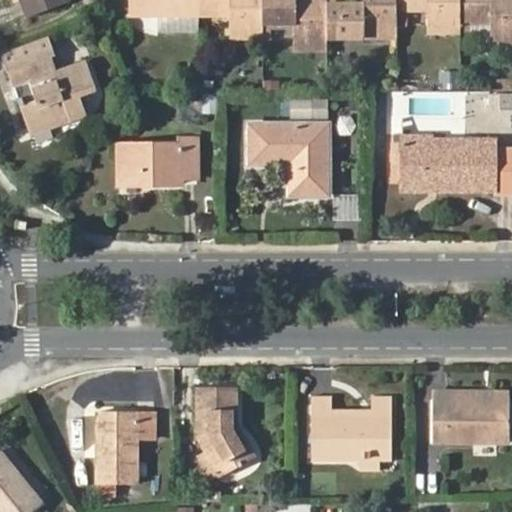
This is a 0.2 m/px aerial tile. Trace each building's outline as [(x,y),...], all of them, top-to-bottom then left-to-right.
[(22,0),(29,18),(68,4),(67,0),(22,0)] [(129,0),(129,46),(200,46),(199,17),(199,15),(163,15),(162,0),(129,0)] [(262,0),(199,0),(200,11),(230,12),(230,17),(230,38),(263,38),(262,28),(263,23),(262,0)] [(327,3),(326,0),(262,0),(263,23),(292,24),(293,29),(292,50),(327,49),(327,37),(327,3)] [(397,6),(396,0),(363,0),(363,3),(327,3),(327,37),(396,37),(396,11),(397,6)] [(460,0),(396,0),(397,6),(427,6),(428,11),(427,32),(460,32),(460,30),(460,0)] [(484,44),(511,44),(511,0),(460,0),(460,30),(469,30),(484,44)] [(49,37),(2,53),(29,127),(68,114),(70,122),(87,116),(80,96),(97,91),(86,61),(56,72),(42,77),(36,62),(51,56),(55,55),(49,37)] [(56,72),(51,56),(36,62),(42,77),(56,72)] [(289,98),(289,117),(327,117),(327,98),(289,98)] [(68,114),(29,127),(31,135),(70,122),(68,114)] [(297,169),(297,196),(328,196),(328,125),(250,125),(250,164),(288,165),(288,169),(297,169)] [(440,183),(494,183),(494,147),(494,140),(431,140),(432,137),(402,137),(402,192),(429,192),(429,174),(440,174),(440,183)] [(120,146),(120,178),(139,179),(139,186),(181,186),(181,179),(196,179),(196,140),(179,140),(179,146),(120,146)] [(511,193),(511,147),(494,147),(494,183),(494,191),(493,194),(511,193)] [(288,196),(297,196),(297,169),(288,169),(288,196)] [(494,191),(494,183),(440,183),(440,174),(429,174),(429,192),(494,191)] [(357,219),(358,194),(333,193),(333,219),(357,219)] [(231,423),(238,423),(238,388),(198,388),(196,438),(204,452),(190,461),(204,484),(219,475),(221,479),(251,461),(231,429),(231,423)] [(433,393),(433,401),(510,401),(510,393),(433,393)] [(359,460),(379,460),(391,460),(392,400),(371,400),(371,418),(333,418),(332,399),(312,399),(312,460),(359,460)] [(510,401),(433,401),(433,442),(511,443),(510,401)] [(96,413),(97,485),(136,485),(136,440),(151,439),(151,412),(96,413)] [(257,458),(238,423),(231,423),(231,429),(251,461),(257,458)] [(0,511),(33,511),(42,505),(0,453),(0,511)] [(378,470),(379,460),(359,460),(359,470),(378,470)]
